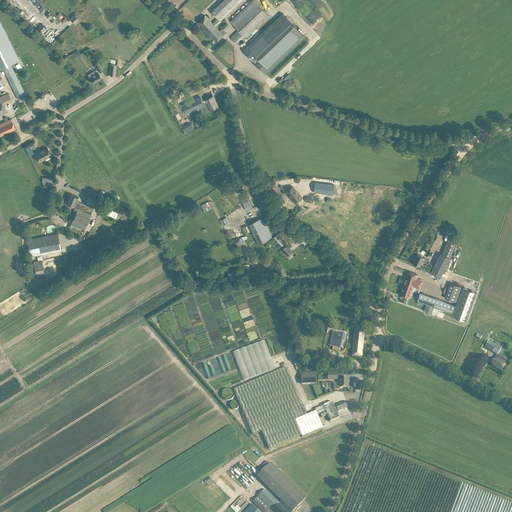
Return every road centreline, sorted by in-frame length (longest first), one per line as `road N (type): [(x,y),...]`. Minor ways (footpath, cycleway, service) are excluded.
road 1 (unclassified): [(379,310),(257,180),(232,76)]
road 2 (unclassified): [(466,148),(401,136),(232,76)]
road 3 (unclassified): [(13,146),(118,79),(177,22)]
road 4 (tertiary): [(379,310),(394,254),(466,148)]
road 5 (tertiary): [(326,511),(364,412),(377,335)]
road 6 (unclassified): [(511,402),(377,335)]
